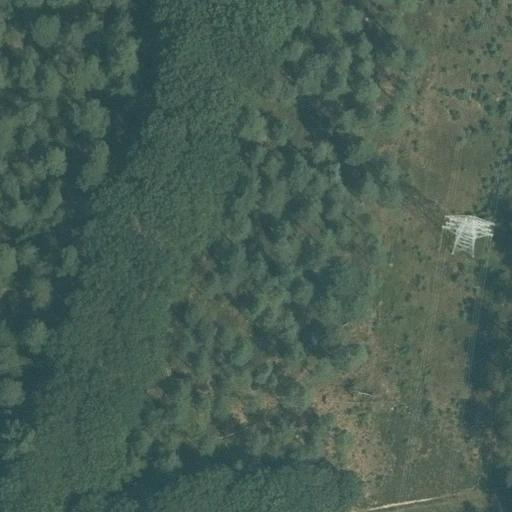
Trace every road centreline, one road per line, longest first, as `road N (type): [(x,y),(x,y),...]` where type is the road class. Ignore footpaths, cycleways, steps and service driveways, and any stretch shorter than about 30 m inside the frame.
road 1 (track): [(237,0),(52,511)]
road 2 (track): [(350,511),(511,487)]
